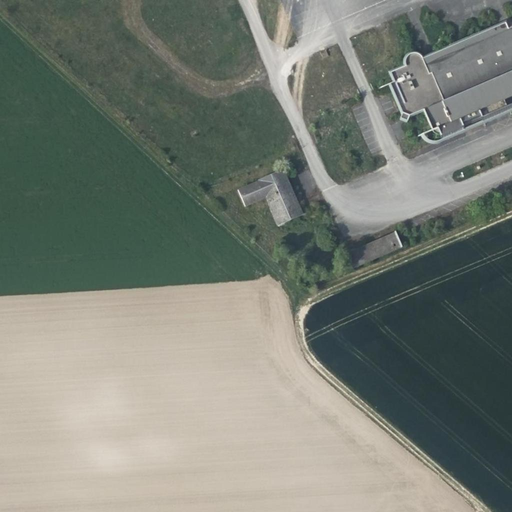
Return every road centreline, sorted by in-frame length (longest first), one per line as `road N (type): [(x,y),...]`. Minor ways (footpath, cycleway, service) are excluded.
road 1 (track): [(487,511),(307,355),(301,318),(323,292),(511,214)]
road 2 (unknown): [(336,211),(396,160),(511,112)]
